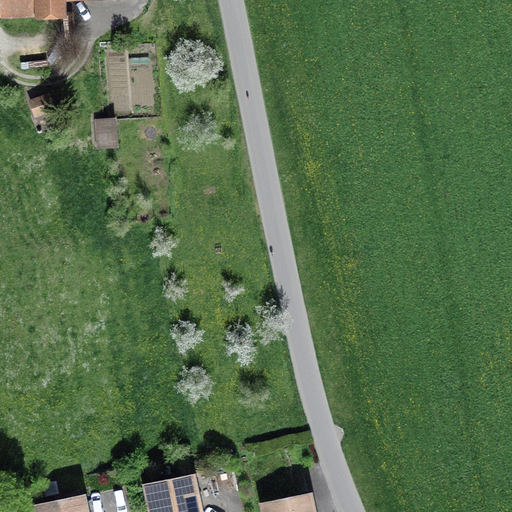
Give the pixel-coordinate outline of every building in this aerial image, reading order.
[(62,13),(60,0),(5,0),(6,16),(62,13)] [(97,121),(99,146),(114,145),(112,120),(97,121)] [(146,484),(151,511),(199,511),(192,475),(146,484)] [(263,503),(265,511),(312,511),(308,494),(263,503)] [(37,505),(37,511),(85,511),(82,496),(37,505)]
